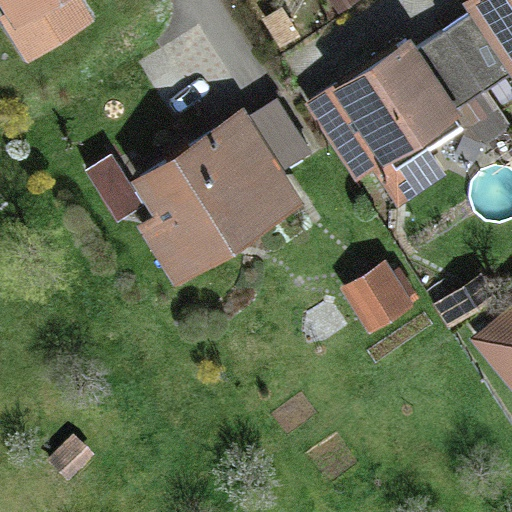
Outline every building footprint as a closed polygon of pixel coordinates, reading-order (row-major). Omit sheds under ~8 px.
[(0,0),(0,17),(29,0),(0,0)] [(511,0),(468,0),(465,2),(471,13),(510,75),(511,79),(511,0)] [(471,13),(414,47),(453,110),(510,75),(471,13)] [(411,41),(307,104),(355,184),(373,173),(392,204),(445,172),(426,141),(459,121),(453,110),(414,47),(411,41)] [(235,111),(122,173),(148,220),(137,225),(163,273),(287,206),(235,111)] [(384,261),(344,287),(371,329),(411,303),(384,261)] [(511,307),(473,339),(511,386),(511,307)]
